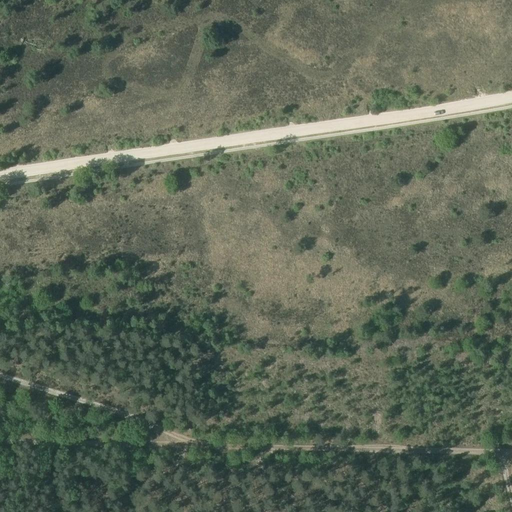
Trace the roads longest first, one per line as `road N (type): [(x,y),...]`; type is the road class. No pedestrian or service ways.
road 1 (unclassified): [(0,179),(511,97)]
road 2 (track): [(0,318),(348,347),(511,333)]
road 3 (track): [(185,443),(511,453)]
road 4 (track): [(185,443),(0,375)]
road 5 (track): [(0,446),(185,443)]
